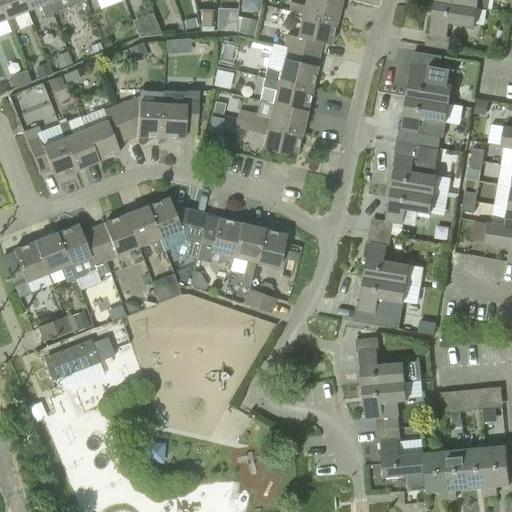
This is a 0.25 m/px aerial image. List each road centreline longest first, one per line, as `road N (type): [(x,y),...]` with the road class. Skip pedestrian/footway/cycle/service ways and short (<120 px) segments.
road 1 (residential): [(361,511),(355,466),(340,437),(325,420),(269,410),(258,387),(316,289),(334,233)]
road 2 (residential): [(334,233),(261,192),(171,170),(33,210)]
road 3 (residential): [(334,233),(368,53),(391,0)]
